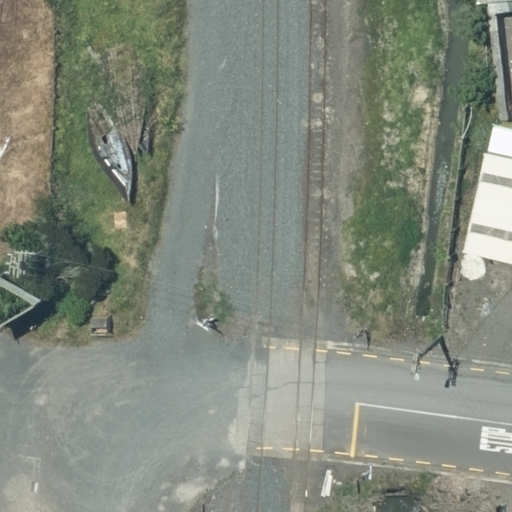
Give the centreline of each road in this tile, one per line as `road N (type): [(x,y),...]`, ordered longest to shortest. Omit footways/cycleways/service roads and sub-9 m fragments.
road 1 (unclassified): [(152,388),(511,425)]
road 2 (track): [(136,511),(152,388)]
